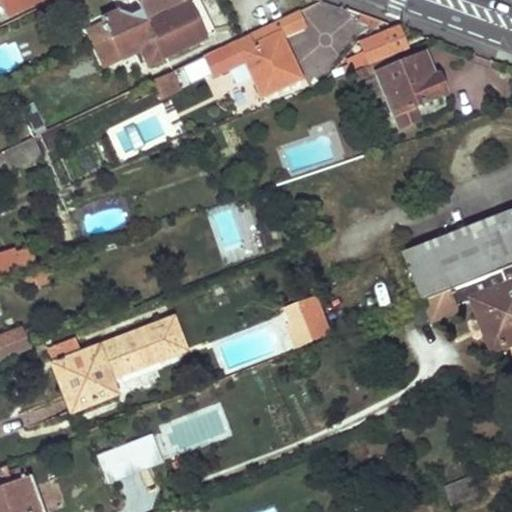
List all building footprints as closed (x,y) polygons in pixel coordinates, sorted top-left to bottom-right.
[(0,0),(7,17),(43,0),(0,0)] [(94,49),(183,8),(197,0),(133,0),(139,12),(129,18),(117,13),(100,21),(102,25),(86,32),(94,49)] [(183,8),(94,49),(102,67),(152,44),(160,60),(199,42),(183,8)] [(297,13),(202,58),(211,76),(212,78),(245,62),(262,98),(300,79),(280,38),(303,28),(297,13)] [(398,28),(364,42),(360,46),(363,52),(348,59),(350,64),(342,68),(346,75),(406,49),(398,28)] [(368,79),(377,76),(399,129),(418,122),(412,108),(428,102),(431,111),(443,106),(439,98),(445,96),(437,76),(429,79),(420,57),(384,71),(380,62),(354,73),(357,82),(368,78),(368,79)] [(197,60),(205,79),(211,76),(202,58),(197,60)] [(172,72),(151,82),(155,93),(178,83),(172,72)] [(428,102),(412,108),(418,122),(434,116),(431,111),(428,102)] [(10,172),(42,156),(34,138),(1,154),(6,164),(10,172)] [(426,301),(511,268),(511,214),(407,255),(426,301)] [(12,252),(0,256),(0,277),(19,271),(19,270),(34,265),(29,249),(13,255),(12,252)] [(434,322),(461,312),(459,307),(474,301),(494,351),(511,344),(511,268),(426,301),(434,322)] [(47,272),(24,277),(27,289),(50,283),(47,272)] [(287,310),(293,326),(305,321),(314,345),(332,338),(316,299),(287,310)] [(426,301),(411,307),(419,328),(434,322),(426,301)] [(172,320),(78,356),(54,365),(52,366),(70,413),(115,395),(109,380),(184,351),(172,320)] [(289,328),(298,351),(314,345),(305,321),(293,326),(289,328)] [(20,330),(0,337),(0,360),(27,350),(20,330)] [(72,342),(49,351),(54,365),(78,356),(72,342)] [(151,434),(101,455),(113,483),(163,463),(151,434)] [(6,468),(0,470),(0,511),(41,511),(29,477),(24,478),(22,469),(7,475),(6,468)] [(452,506),(480,495),(473,477),(445,487),(452,506)]
